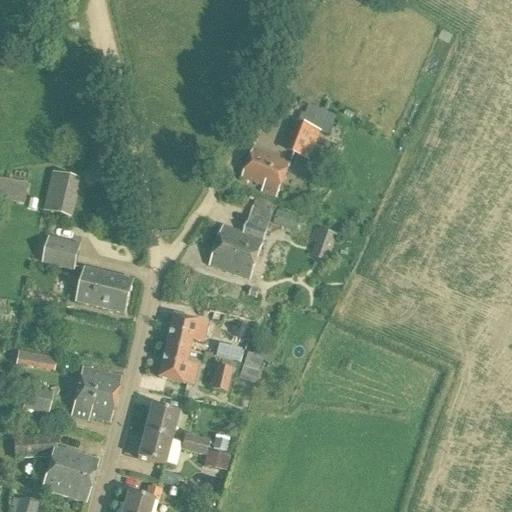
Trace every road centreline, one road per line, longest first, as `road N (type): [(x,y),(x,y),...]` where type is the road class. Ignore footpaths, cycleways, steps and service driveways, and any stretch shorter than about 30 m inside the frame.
road 1 (residential): [(95,511),(159,257),(180,243),(241,150)]
road 2 (track): [(159,257),(98,0)]
